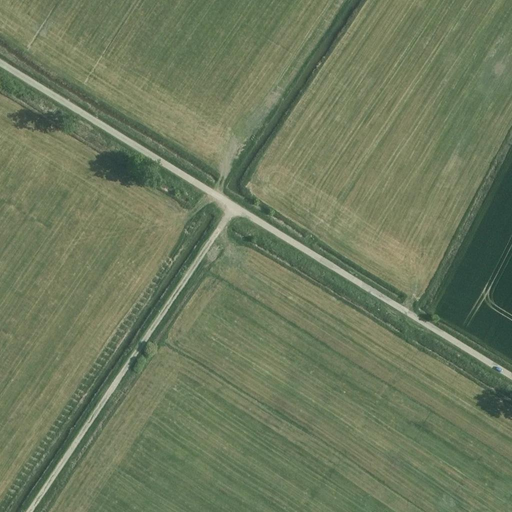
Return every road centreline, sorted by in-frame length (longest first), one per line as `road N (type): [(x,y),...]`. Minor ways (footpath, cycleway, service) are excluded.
road 1 (unclassified): [(0,61),(511,376)]
road 2 (track): [(31,511),(234,204)]
